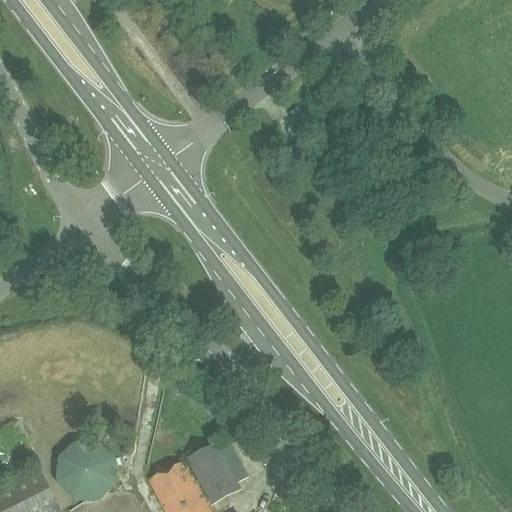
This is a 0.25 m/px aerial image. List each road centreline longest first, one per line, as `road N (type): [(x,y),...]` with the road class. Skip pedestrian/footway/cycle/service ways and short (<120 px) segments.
road 1 (secondary): [(429,511),(156,169)]
road 2 (unclassified): [(345,511),(208,340),(82,227)]
road 3 (unclassified): [(341,28),(459,180),(511,205)]
road 4 (unclassified): [(156,169),(341,28)]
road 5 (secondary): [(156,169),(26,0)]
road 6 (unclassified): [(82,227),(0,73)]
